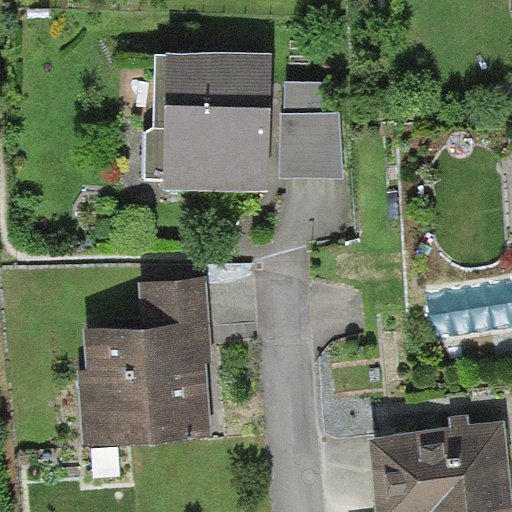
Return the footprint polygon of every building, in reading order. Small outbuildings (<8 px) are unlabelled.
[(166,57),(164,193),(269,195),(270,123),(271,58),(166,57)] [(286,82),(286,114),(334,114),(334,82),(286,82)] [(281,114),(281,181),(344,180),(344,114),(334,114),(286,114),(281,114)] [(140,284),(143,328),(210,324),(207,279),(140,284)] [(143,328),(83,333),(86,373),(79,373),(84,447),(211,438),(206,366),(212,365),(210,338),(210,324),(143,328)] [(461,411),(369,419),(377,511),(390,511),(423,509),(423,511),(511,511),(511,491),(505,408),(461,411)]
